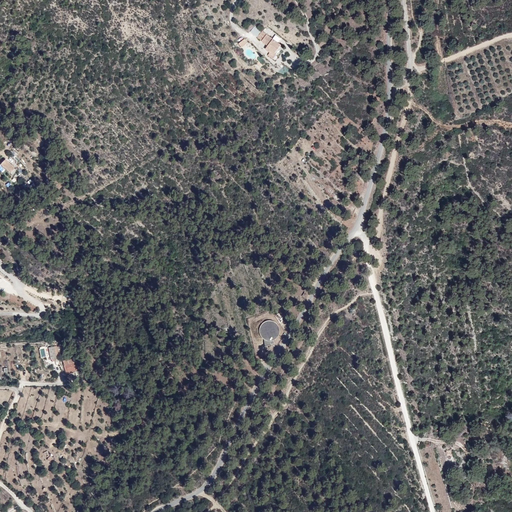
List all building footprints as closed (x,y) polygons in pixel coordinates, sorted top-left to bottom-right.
[(283,47),(249,30),(235,41),(267,64),(283,47)] [(19,168),(1,155),(0,156),(0,172),(9,180),(19,168)] [(46,346),(39,347),(41,356),(48,355),(46,346)] [(56,346),(47,348),(50,361),(59,360),(56,346)] [(62,362),(66,374),(77,371),(73,358),(62,362)]
